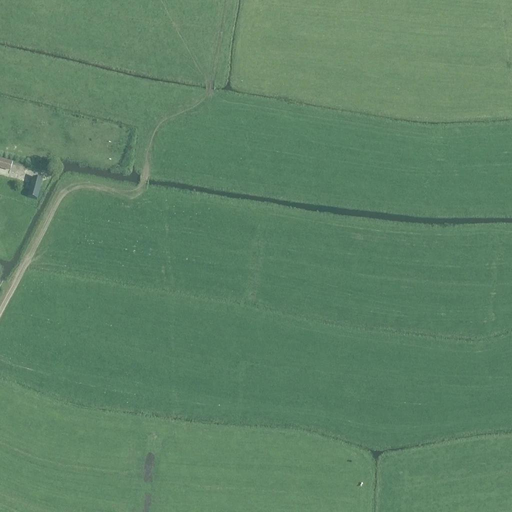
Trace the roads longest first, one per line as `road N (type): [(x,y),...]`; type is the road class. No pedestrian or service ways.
road 1 (track): [(224,0),(203,109),(160,127),(147,148),(140,190),(87,183),(60,195),(11,289)]
road 2 (track): [(209,139),(0,68)]
